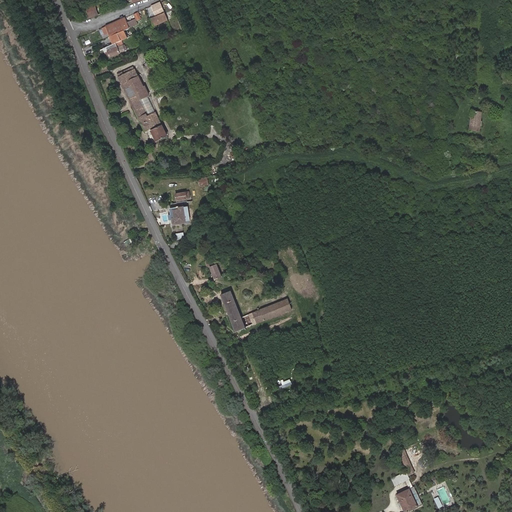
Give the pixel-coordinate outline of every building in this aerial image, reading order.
[(156,18),(151,20),(154,27),(168,21),(160,3),(151,7),(156,18)] [(95,5),(85,8),(89,19),(99,16),(95,5)] [(151,7),(146,9),(151,20),(156,18),(151,7)] [(126,18),(106,27),(110,38),(113,45),(114,44),(121,42),(128,39),(125,32),(130,29),(126,18)] [(113,45),(103,49),(105,53),(107,51),(110,58),(125,52),(124,49),(126,48),(125,45),(123,46),(116,49),(114,44),(113,45)] [(133,67),(124,71),(125,75),(135,70),(133,67)] [(125,75),(124,71),(117,75),(146,133),(153,129),(154,131),(152,132),(157,142),(168,137),(156,112),(149,115),(141,100),(148,96),(135,70),(125,75)] [(473,110),(470,131),(478,132),(481,111),(473,110)] [(189,218),(188,210),(184,210),(184,207),(179,207),(174,208),(175,210),(173,210),(174,218),(172,218),(173,224),(186,222),(185,219),(189,218)] [(183,231),(175,234),(177,240),(185,236),(183,231)] [(213,261),(209,263),(210,266),(209,267),(214,279),(220,276),(216,264),(215,264),(213,261)] [(242,318),(231,291),(222,295),(237,332),(246,328),(247,330),(249,329),(248,327),(293,309),(289,299),(261,310),(260,309),(258,309),(259,311),(242,318)] [(277,386),(279,391),(291,384),(289,380),(277,386)] [(327,388),(329,393),(337,390),(335,385),(327,388)] [(409,461),(404,463),(409,475),(414,473),(409,461)] [(408,511),(417,508),(409,490),(396,495),(403,511),(408,511)] [(437,497),(433,499),(437,509),(442,507),(437,497)]
